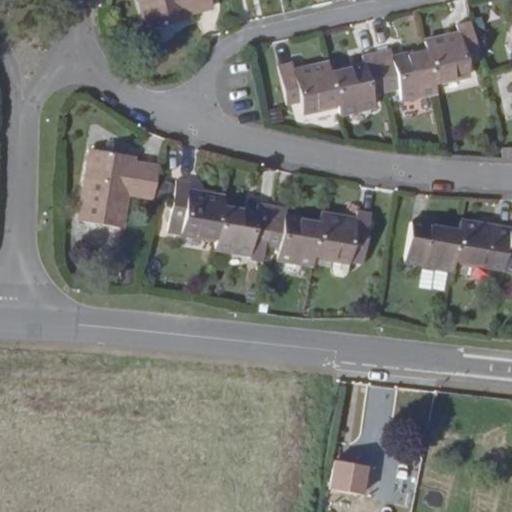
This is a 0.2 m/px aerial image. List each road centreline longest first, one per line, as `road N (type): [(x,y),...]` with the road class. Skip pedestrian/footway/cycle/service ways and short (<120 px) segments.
road 1 (tertiary): [(511,367),(21,320)]
road 2 (residential): [(181,119),(314,158),(511,183)]
road 3 (residential): [(407,0),(257,33),(213,55),(181,119)]
road 4 (unclassified): [(26,103),(21,320)]
road 5 (residential): [(67,48),(125,94),(181,119)]
